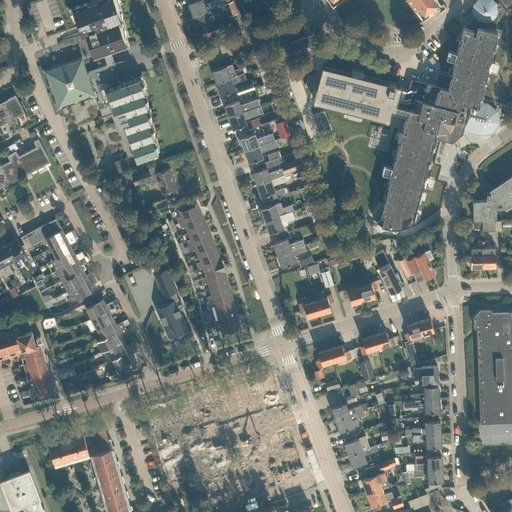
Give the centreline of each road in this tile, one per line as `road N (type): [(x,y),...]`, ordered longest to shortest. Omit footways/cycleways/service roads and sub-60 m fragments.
road 1 (tertiary): [(284,344),(186,63)]
road 2 (residential): [(167,379),(68,208),(55,204),(0,231)]
road 3 (residential): [(452,291),(465,495),(477,511)]
road 4 (residential): [(511,130),(458,176),(449,215),(452,291)]
road 5 (tertiary): [(346,511),(284,344)]
road 6 (residential): [(452,291),(284,344)]
road 7 (tertiary): [(167,379),(0,429)]
road 8 (residential): [(307,10),(344,32),(408,50),(454,7)]
road 9 (residential): [(186,63),(240,46),(307,10)]
road 10 (tertiary): [(284,344),(167,379)]
